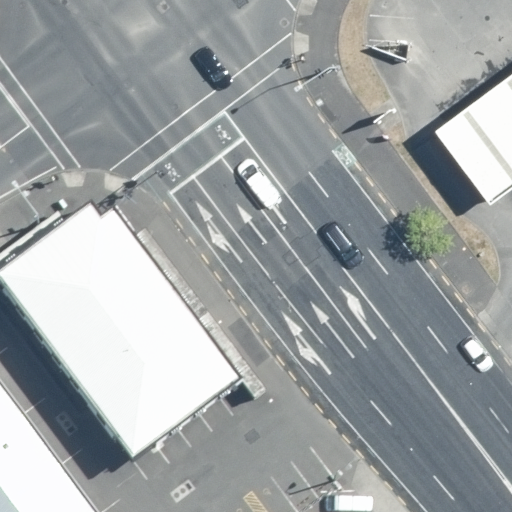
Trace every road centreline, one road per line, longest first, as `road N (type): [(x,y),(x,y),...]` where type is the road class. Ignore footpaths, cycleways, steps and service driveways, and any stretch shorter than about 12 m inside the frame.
road 1 (secondary): [(473,511),(94,33)]
road 2 (secondary): [(174,0),(511,437)]
road 3 (secondary): [(0,140),(94,33)]
